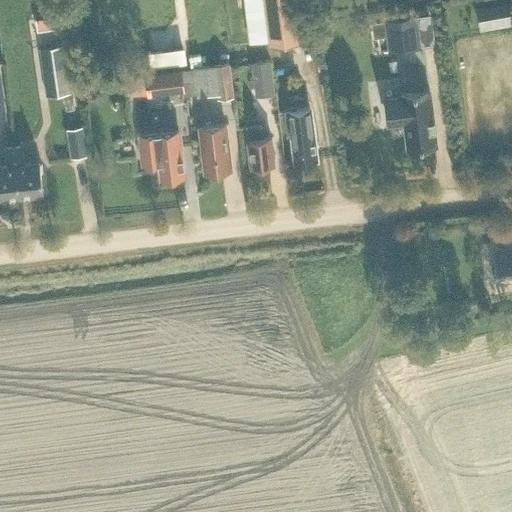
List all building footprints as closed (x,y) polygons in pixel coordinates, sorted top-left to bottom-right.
[(269,45),(299,41),(293,0),(245,0),(250,43),(268,41),(269,45)] [(479,29),(511,22),(511,1),(511,0),(475,7),(479,29)] [(384,20),(388,51),(420,47),(416,15),(384,20)] [(35,19),(37,30),(57,28),(56,16),(35,19)] [(64,45),(39,48),(45,96),(70,92),(64,45)] [(184,47),(148,52),(150,68),(186,63),(184,47)] [(254,95),(273,93),(269,62),(251,64),(254,95)] [(217,97),(231,95),(228,63),(194,67),(197,94),(217,91),(217,97)] [(147,94),(183,90),(181,70),(145,74),(147,94)] [(406,148),(435,145),(428,92),(383,98),(386,126),(403,124),(406,148)] [(295,162),(316,159),(312,128),(311,128),(308,104),(283,108),(286,133),(291,132),(295,162)] [(204,173),(230,170),(224,122),(199,125),(204,173)] [(250,167),(274,164),(270,136),(261,137),(259,124),(246,125),(248,139),(247,139),(250,167)] [(86,154),(81,126),(66,129),(71,157),(86,154)] [(178,130),(138,134),(142,164),(158,162),(160,179),(184,176),(181,146),(180,146),(178,130)] [(21,145),(13,146),(19,196),(42,193),(40,172),(42,170),(41,163),(39,162),(39,161),(22,162),(21,145)] [(0,197),(19,196),(13,146),(4,147),(6,165),(0,165),(0,197)] [(511,254),(493,257),(496,280),(511,278),(511,254)]
